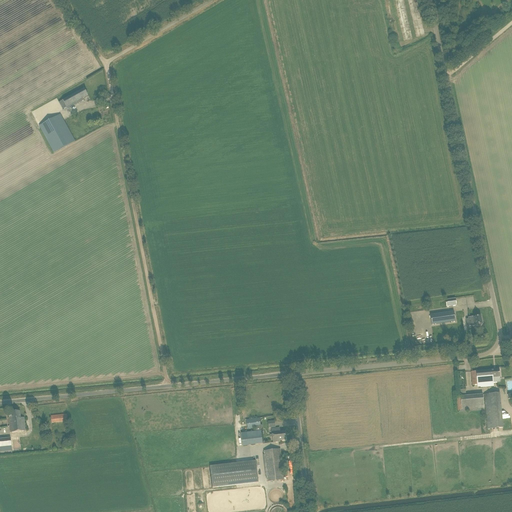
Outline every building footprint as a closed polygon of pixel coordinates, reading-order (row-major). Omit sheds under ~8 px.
[(67,109),(84,100),(83,98),(88,96),(84,89),(63,100),(66,107),(67,109)] [(39,126),(54,153),(75,141),(60,115),(39,126)] [(454,312),(430,315),(432,325),(455,322),(454,312)] [(477,316),(468,318),(469,323),(471,323),(471,327),(475,326),(482,325),(481,317),(477,318),(477,316)] [(410,336),(411,348),(418,347),(416,335),(410,336)] [(472,372),(472,377),(473,385),(493,383),(493,378),(500,378),(499,370),(472,372)] [(487,430),(490,430),(503,428),(500,393),(484,395),(487,430)] [(458,413),(484,411),(483,395),(457,397),(458,413)] [(9,423),(10,433),(26,431),(24,418),(21,418),(20,411),(11,412),(12,418),(9,418),(9,423)] [(51,416),(52,424),(67,422),(67,421),(67,415),(51,416)] [(255,419),(246,420),(247,428),(256,427),(260,426),(259,419),(255,419)] [(286,440),(285,431),(280,432),(279,428),(271,429),(273,443),(279,442),(279,441),(286,440)] [(261,431),(241,433),(243,446),(262,444),(261,431)] [(11,439),(0,439),(0,451),(12,451),(11,439)] [(280,449),(275,450),(263,451),(267,482),(284,480),(280,449)] [(213,488),(258,483),(256,461),(210,466),(213,488)]
